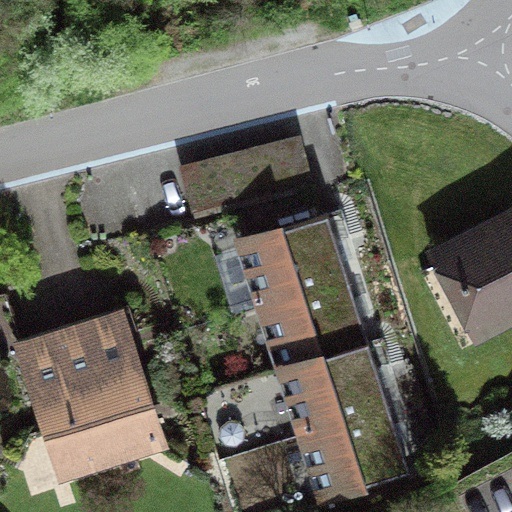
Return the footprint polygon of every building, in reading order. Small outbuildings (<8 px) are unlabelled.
[(305,146),(185,173),(194,209),(313,182),(305,146)] [(245,234),(265,300),(349,275),(328,208),(245,234)] [(477,339),(511,321),(511,234),(442,271),(477,339)] [(368,336),(349,275),(265,300),(284,362),(368,336)] [(168,447),(125,329),(27,365),(69,482),(168,447)] [(284,362),(305,427),(388,401),(368,336),(284,362)] [(414,483),(388,401),(305,427),(330,509),(414,483)]
